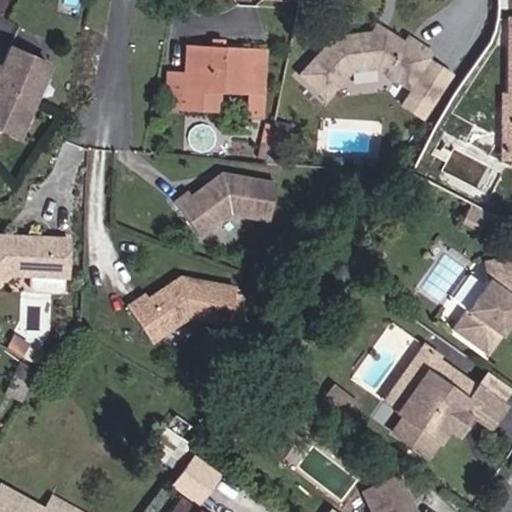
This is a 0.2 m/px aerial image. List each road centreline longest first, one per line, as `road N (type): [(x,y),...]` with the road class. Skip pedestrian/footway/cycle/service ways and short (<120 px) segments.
road 1 (residential): [(131,0),(112,138)]
road 2 (unknown): [(116,110),(89,124),(50,216)]
